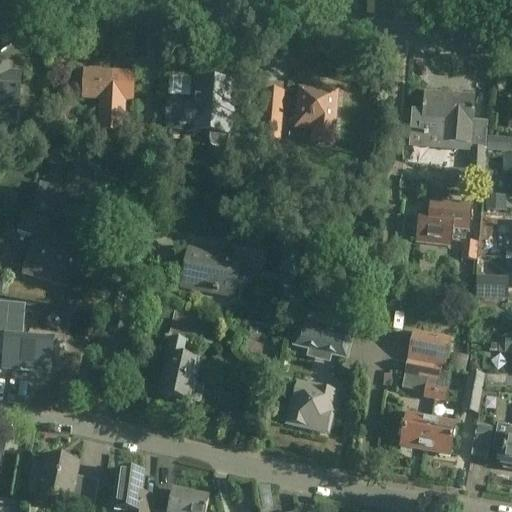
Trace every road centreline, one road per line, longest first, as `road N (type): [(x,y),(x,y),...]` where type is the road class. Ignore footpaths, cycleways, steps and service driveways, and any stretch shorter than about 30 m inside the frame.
road 1 (residential): [(511,46),(0,10)]
road 2 (residential): [(97,430),(485,511)]
road 3 (residential): [(97,430),(130,274),(132,126)]
